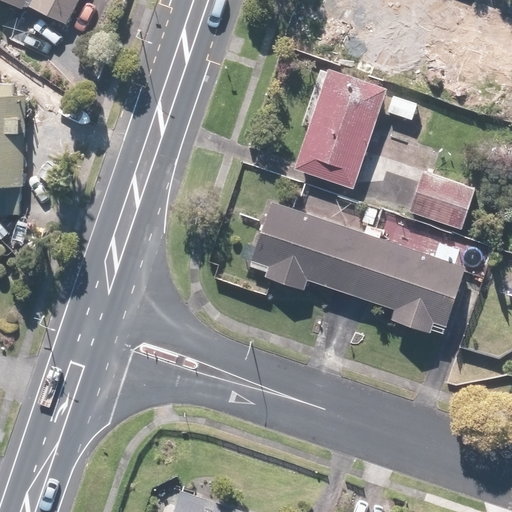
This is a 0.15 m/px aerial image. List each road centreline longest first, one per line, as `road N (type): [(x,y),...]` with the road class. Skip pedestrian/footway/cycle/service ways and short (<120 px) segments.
road 1 (secondary): [(88,298),(192,0)]
road 2 (residential): [(511,469),(224,371)]
road 3 (secondary): [(14,511),(70,346)]
road 4 (residential): [(224,371),(177,381),(70,346)]
road 5 (residential): [(88,298),(197,337),(224,371)]
